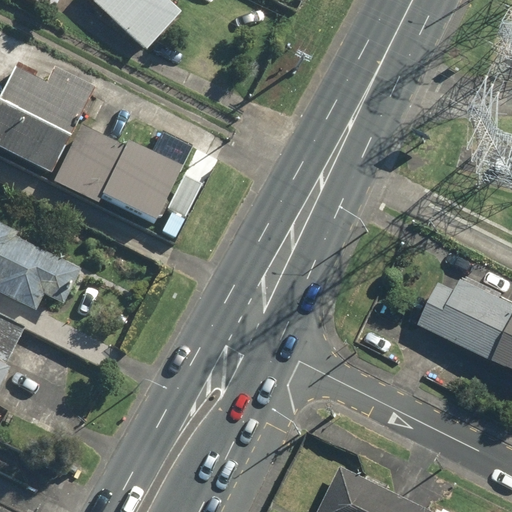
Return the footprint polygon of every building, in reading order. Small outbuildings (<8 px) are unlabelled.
[(19,0),(49,16),(57,0),(19,0)] [(81,0),(141,58),(176,21),(153,0),(81,0)] [(12,75),(0,97),(0,157),(47,182),(76,128),(94,95),(50,72),(40,90),(12,75)] [(76,128),(47,182),(97,209),(99,204),(151,231),(161,211),(182,222),(200,189),(177,177),(191,151),(165,137),(151,162),(122,146),(119,151),(76,128)] [(0,299),(33,316),(40,302),(61,312),(80,274),(14,242),(15,239),(0,231),(0,299)] [(511,306),(466,283),(463,290),(460,295),(444,287),(423,329),(511,375),(511,306)] [(0,385),(5,376),(1,374),(22,331),(0,320),(0,385)] [(435,511),(423,511),(387,493),(390,487),(368,475),(364,482),(342,471),(320,511),(440,511),(437,510),(435,511)]
